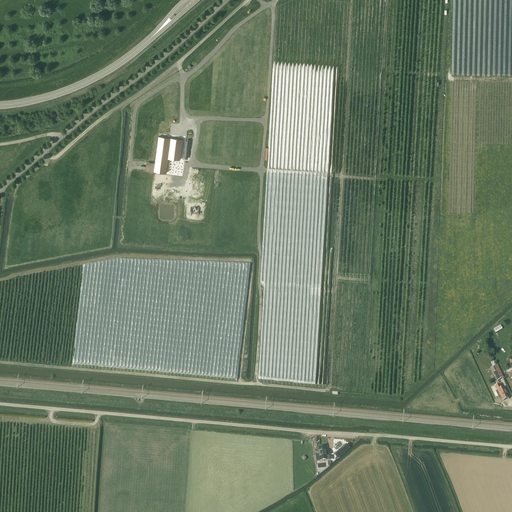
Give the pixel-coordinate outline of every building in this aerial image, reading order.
[(159,136),(154,172),(166,173),(168,158),(180,159),(183,139),(177,138),(164,137),(159,136)] [(498,322),(493,326),(495,329),(493,330),(495,333),(503,329),(500,325),(500,326),(498,322)] [(497,365),(496,366),(494,361),(491,363),(495,371),(493,372),(497,381),(503,378),(497,365)] [(495,387),(497,391),(498,390),(503,401),(509,398),(504,387),(502,388),(500,384),(495,387)] [(347,445),(334,455),(337,459),(350,448),(347,445)] [(326,447),(318,448),(320,461),(329,460),(329,453),(326,454),(326,447)]
